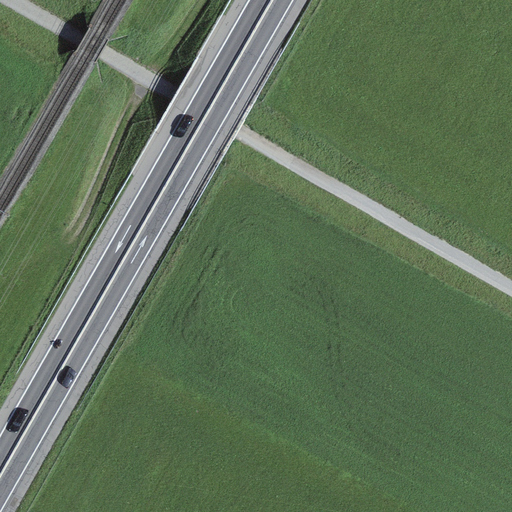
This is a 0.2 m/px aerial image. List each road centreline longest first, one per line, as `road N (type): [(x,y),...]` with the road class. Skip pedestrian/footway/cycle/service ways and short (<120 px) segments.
road 1 (trunk): [(0,495),(283,0)]
road 2 (track): [(511,281),(30,0)]
road 3 (trunk): [(260,0),(0,454)]
